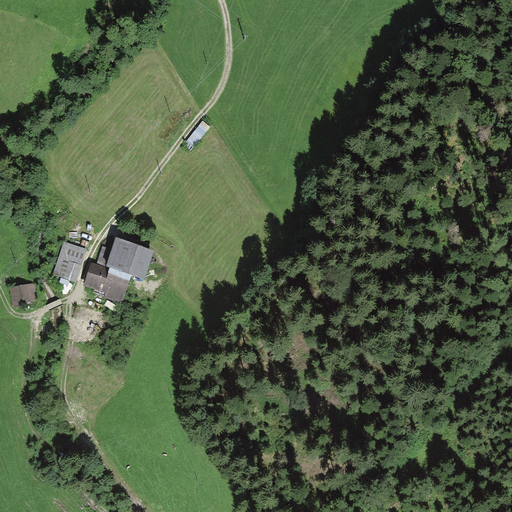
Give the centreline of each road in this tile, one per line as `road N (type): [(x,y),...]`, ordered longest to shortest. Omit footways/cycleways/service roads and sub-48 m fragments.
road 1 (track): [(61,302),(79,288),(100,235),(216,95),(229,44),(221,0)]
road 2 (track): [(409,465),(477,379),(511,353)]
